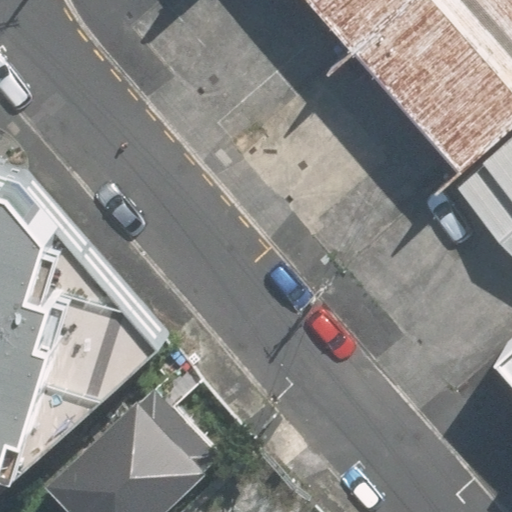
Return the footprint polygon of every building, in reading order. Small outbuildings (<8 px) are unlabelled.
[(467,149),(511,109),(511,0),(306,0),(447,167),(467,149)] [(511,200),(511,109),(467,149),(511,200)] [(112,284),(38,171),(0,160),(0,498),(193,344),(159,307),(112,284)] [(511,326),(481,354),(511,387),(511,326)] [(161,371),(78,449),(137,511),(159,511),(231,445),(161,371)]
